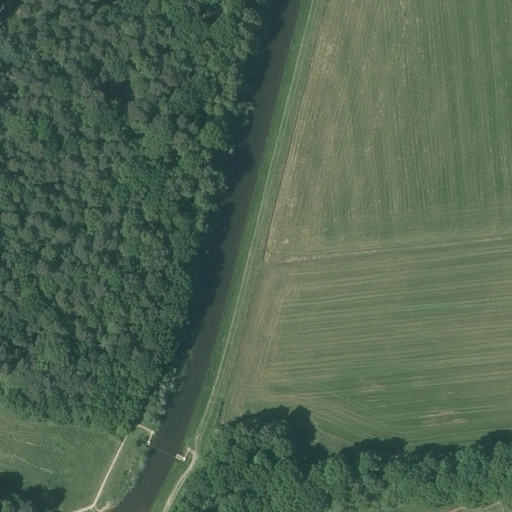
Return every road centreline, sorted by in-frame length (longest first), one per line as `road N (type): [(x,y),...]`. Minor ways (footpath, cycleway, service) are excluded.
road 1 (track): [(191,451),(311,0)]
road 2 (track): [(221,0),(138,31),(100,58),(59,93),(0,176)]
